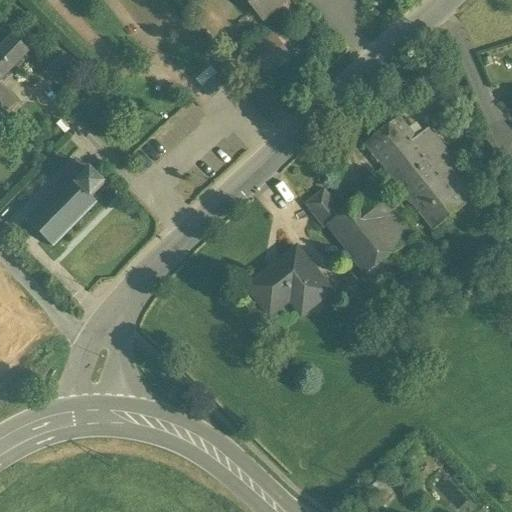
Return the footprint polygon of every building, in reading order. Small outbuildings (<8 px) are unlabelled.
[(288,0),(248,0),(264,20),(288,0)] [(278,33),(248,50),(264,77),(293,60),(278,33)] [(13,36),(0,50),(0,120),(17,103),(0,86),(0,80),(29,51),(13,36)] [(64,54),(46,73),(58,85),(77,65),(64,54)] [(211,67),(195,81),(202,88),(217,74),(211,67)] [(160,161),(208,115),(192,98),(144,144),(160,161)] [(417,140),(400,118),(366,145),(391,177),(438,140),(430,130),(417,140)] [(480,194),(438,140),(391,177),(413,205),(433,230),(480,194)] [(71,179),(28,223),(53,248),(97,203),(92,198),(105,184),(90,170),(88,173),(76,161),(64,173),(71,179)] [(391,177),(363,198),(392,235),(410,222),(411,221),(404,212),(413,205),(391,177)] [(343,214),(325,190),(306,205),(325,229),(328,227),(328,226),(343,214)] [(392,235),(363,198),(343,214),(328,226),(328,227),(365,275),(386,259),(401,247),(392,235)] [(410,222),(392,235),(401,247),(419,234),(410,222)] [(330,293),(297,249),(248,287),(270,316),(290,300),(302,315),(330,293)] [(386,259),(365,275),(375,287),(396,272),(386,259)] [(418,314),(447,290),(433,272),(413,287),(417,292),(407,300),(418,314)]
